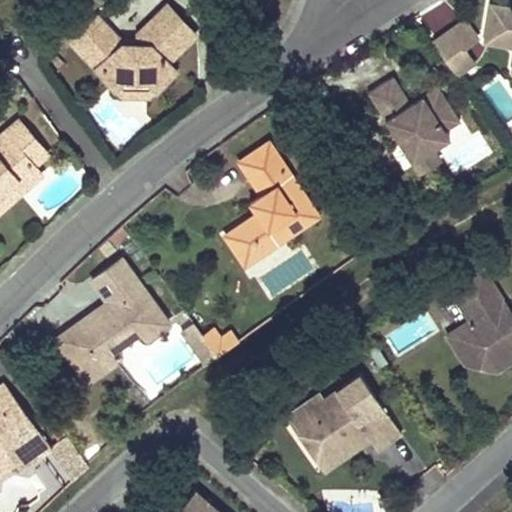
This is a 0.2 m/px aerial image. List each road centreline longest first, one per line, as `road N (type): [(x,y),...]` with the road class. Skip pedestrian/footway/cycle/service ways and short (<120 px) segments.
road 1 (residential): [(342,6),(109,182),(0,294)]
road 2 (residential): [(71,511),(136,448),(173,431),(211,452),(279,511)]
